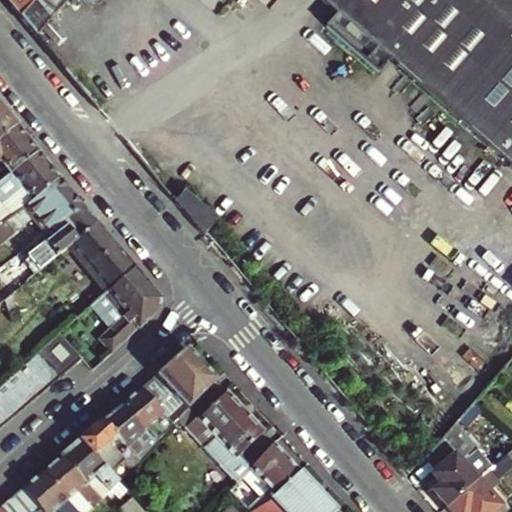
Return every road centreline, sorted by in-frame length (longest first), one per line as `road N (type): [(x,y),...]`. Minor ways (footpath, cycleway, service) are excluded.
road 1 (residential): [(0,45),(209,294)]
road 2 (residential): [(209,294),(395,511)]
road 3 (residential): [(209,294),(0,476)]
